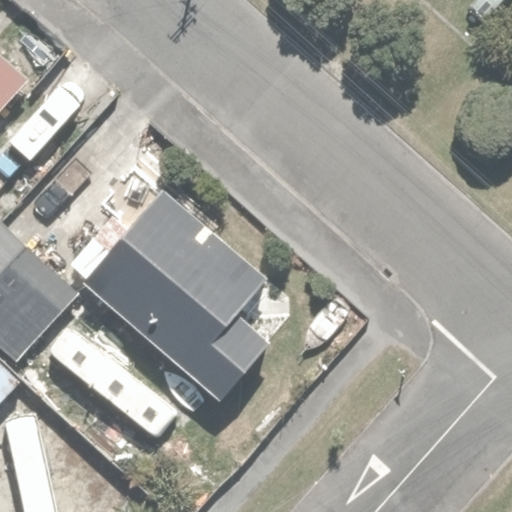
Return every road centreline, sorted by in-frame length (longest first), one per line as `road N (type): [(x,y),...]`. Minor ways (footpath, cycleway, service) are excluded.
road 1 (residential): [(160,0),(511,311)]
road 2 (residential): [(511,360),(377,511)]
